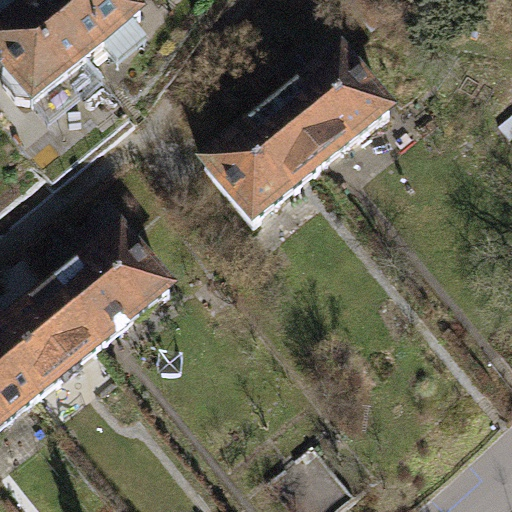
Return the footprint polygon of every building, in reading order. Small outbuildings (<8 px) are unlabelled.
[(49,0),(23,0),(0,20),(0,58),(38,101),(94,51),(49,0)] [(150,0),(49,0),(94,51),(151,1),(150,0)] [(329,191),(398,136),(337,62),(269,117),(329,191)] [(505,129),(511,123),(511,101),(495,115),(505,129)] [(261,246),(329,191),(269,117),(200,172),(261,246)] [(116,362),(184,307),(124,232),(55,287),(116,362)] [(0,358),(47,417),(116,362),(55,287),(0,331),(0,358)] [(0,454),(47,417),(0,358),(0,454)]
